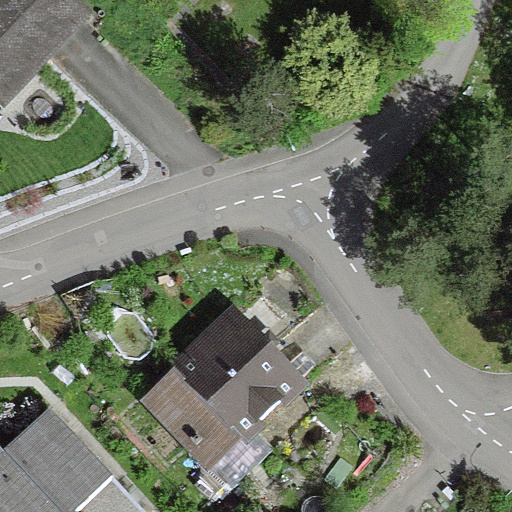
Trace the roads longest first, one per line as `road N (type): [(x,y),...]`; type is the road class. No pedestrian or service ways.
road 1 (residential): [(0,284),(200,218),(260,205),(318,208)]
road 2 (residential): [(318,208),(336,261),(398,360),(470,424),(511,449)]
road 3 (residential): [(470,0),(417,97),(333,179),(318,208)]
